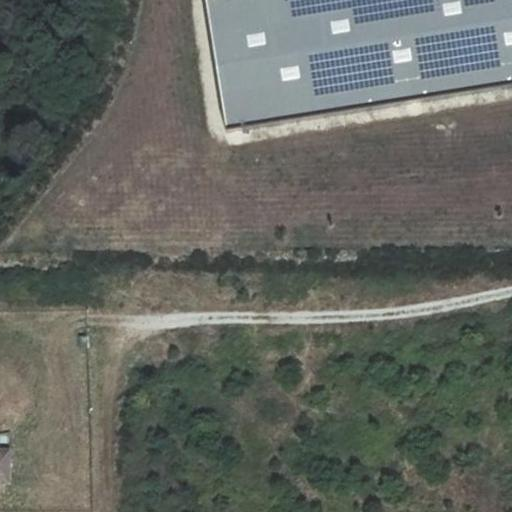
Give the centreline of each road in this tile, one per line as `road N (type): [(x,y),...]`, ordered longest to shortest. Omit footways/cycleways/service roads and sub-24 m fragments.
road 1 (track): [(511,294),(410,313),(94,321)]
road 2 (track): [(114,320),(112,511)]
